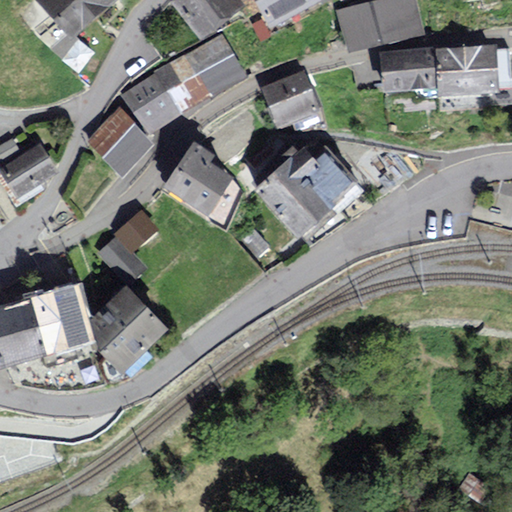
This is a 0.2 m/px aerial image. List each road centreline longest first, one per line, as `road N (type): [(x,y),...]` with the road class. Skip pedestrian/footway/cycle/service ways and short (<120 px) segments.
road 1 (unclassified): [(511,170),(485,171),(109,399),(59,406),(0,392)]
road 2 (residential): [(23,249),(72,238),(132,194),(207,118),(259,83),(405,48),(511,40)]
road 3 (residential): [(90,112),(23,249)]
road 4 (residential): [(161,0),(90,112)]
